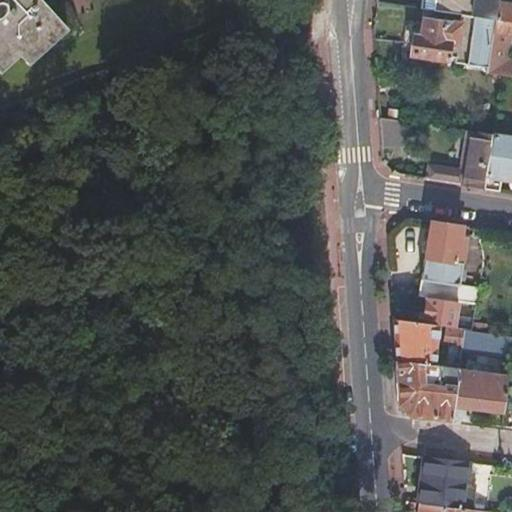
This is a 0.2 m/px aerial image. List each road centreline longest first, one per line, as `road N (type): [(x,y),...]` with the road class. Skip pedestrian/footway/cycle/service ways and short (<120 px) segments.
road 1 (track): [(0,311),(52,263),(110,243),(242,165),(358,155)]
road 2 (track): [(326,156),(0,190)]
road 3 (residential): [(370,425),(359,187)]
road 4 (residential): [(359,187),(350,0)]
road 5 (residential): [(511,209),(359,187)]
road 6 (residential): [(370,425),(511,444)]
